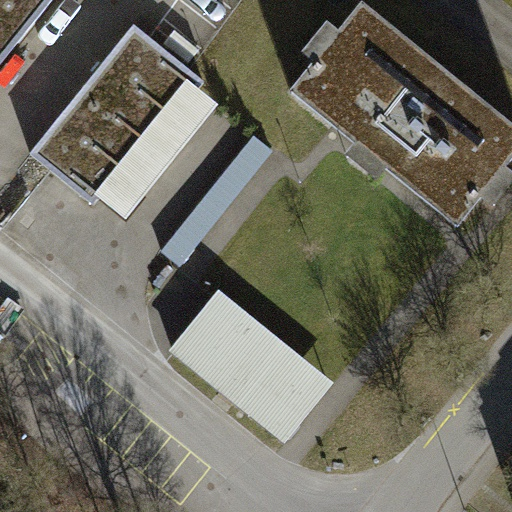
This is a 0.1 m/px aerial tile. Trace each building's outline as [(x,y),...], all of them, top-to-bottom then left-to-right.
[(0,0),(0,59),(44,0),(0,0)] [(511,176),(511,129),(357,8),(287,97),(465,236),(511,176)] [(204,80),(132,23),(28,153),(99,210),(204,80)] [(258,147),(237,173),(207,149),(140,231),(186,268),(274,159),(258,147)] [(293,451),(341,388),(223,298),(175,361),(293,451)]
